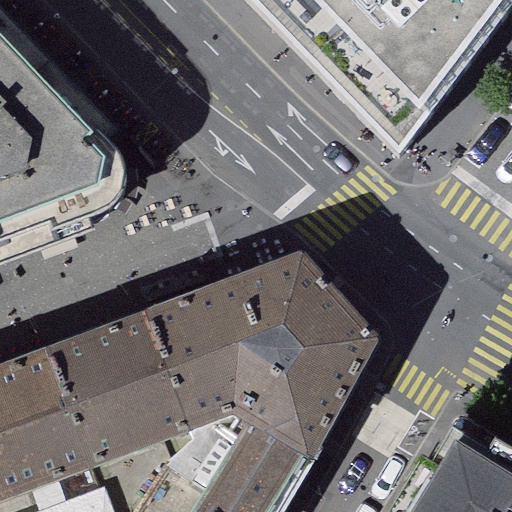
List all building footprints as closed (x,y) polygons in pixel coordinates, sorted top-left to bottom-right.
[(511,15),(511,0),(231,0),(255,23),(401,155),(478,56),(511,15)] [(0,267),(117,225),(111,212),(130,205),(140,196),(148,184),(148,171),(146,153),(140,141),(75,77),(0,2),(0,267)] [(250,432),(304,464),(375,345),(283,253),(134,308),(184,442),(235,424),(250,432)] [(184,442),(134,308),(35,344),(86,477),(184,442)] [(0,505),(86,477),(35,344),(0,357),(0,505)] [(511,511),(511,463),(455,431),(408,511),(511,511)] [(281,511),(304,464),(250,432),(202,511),(281,511)]
